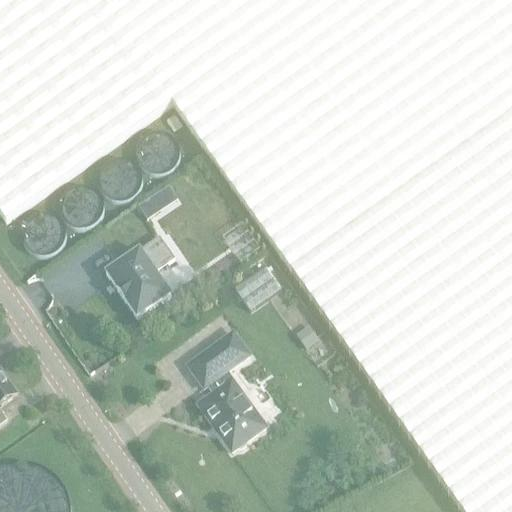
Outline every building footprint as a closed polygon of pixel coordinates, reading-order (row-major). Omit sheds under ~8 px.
[(511,511),(511,0),(0,0),(0,216),(7,226),(173,108),(209,159),(222,177),(275,252),(422,458),(459,511),(511,511)] [(153,201),(139,211),(146,221),(160,212),(153,201)] [(118,267),(105,276),(115,292),(137,322),(148,314),(156,326),(168,317),(161,306),(170,299),(154,276),(174,262),(159,241),(120,268),(119,266),(118,267)] [(266,272),(235,294),(250,315),(281,294),(266,272)] [(308,330),(295,340),(305,354),(319,345),(308,330)] [(232,337),(187,370),(203,393),(208,390),(213,398),(199,408),(219,437),(218,438),(231,456),(235,453),(241,453),(245,450),(247,445),(265,431),(231,384),(230,385),(224,378),(249,360),(232,337)] [(0,429),(8,424),(0,412),(0,410),(16,399),(0,375),(0,429)] [(59,511),(60,509),(57,501),(53,493),(47,486),(42,481),(34,476),(25,473),(16,471),(4,472),(0,473),(0,511),(59,511)]
